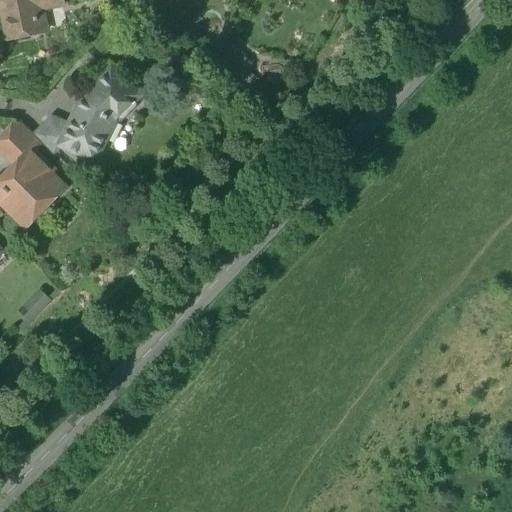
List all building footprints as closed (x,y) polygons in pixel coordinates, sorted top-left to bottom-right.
[(0,0),(9,41),(40,34),(38,23),(40,23),(39,19),(37,19),(35,6),(45,4),(46,10),(62,6),(60,0),(0,0)] [(112,70),(83,100),(71,125),(61,147),(62,147),(77,155),(80,154),(81,151),(97,159),(115,122),(116,123),(136,102),(135,102),(139,98),(112,70)] [(51,117),(33,136),(41,143),(54,156),(62,147),(61,147),(71,125),(51,117)] [(23,126),(15,125),(0,141),(0,151),(16,167),(31,151),(33,152),(41,143),(33,136),(23,126)] [(16,167),(0,183),(0,206),(2,205),(21,223),(46,197),(52,203),(65,190),(50,176),(53,173),(33,152),(31,151),(16,167)]
